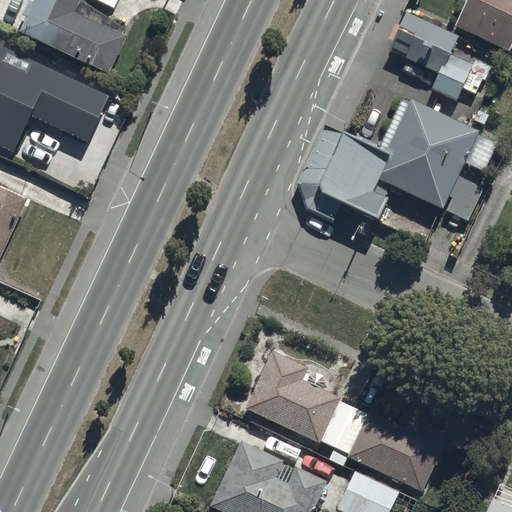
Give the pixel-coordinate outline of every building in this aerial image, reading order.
[(123,34),(80,4),(81,0),(35,0),(32,9),(28,7),(22,20),(28,23),(21,37),(108,78),(125,43),(120,41),(123,34)] [(511,0),(468,0),(454,30),(510,56),(511,52),(511,51),(511,0)] [(407,16),(389,56),(439,79),(432,94),(457,105),(463,92),(474,98),(482,82),(484,83),(489,71),(474,64),(472,66),(451,57),(459,40),(407,16)] [(0,150),(13,157),(31,120),(86,147),(107,103),(0,51),(0,150)] [(479,138),(411,106),(410,108),(400,104),(376,158),(322,133),(297,189),(306,215),(334,228),(341,212),(379,230),(390,206),(374,199),(380,187),(444,216),(445,214),(467,224),(482,192),(460,182),(466,168),(483,176),(496,149),(477,141),(479,138)] [(0,262),(28,205),(0,191),(0,262)] [(342,468),(346,461),(422,496),(450,438),(414,422),(407,436),(322,396),(325,388),(322,381),(315,378),(309,380),(305,388),(299,385),(306,371),(272,355),(245,413),(311,444),(308,452),(342,468)] [(241,445),(209,511),(315,511),(327,486),(241,445)] [(390,511),(398,497),(356,477),(339,511),(390,511)] [(511,511),(511,494),(498,488),(486,511),(511,511)]
